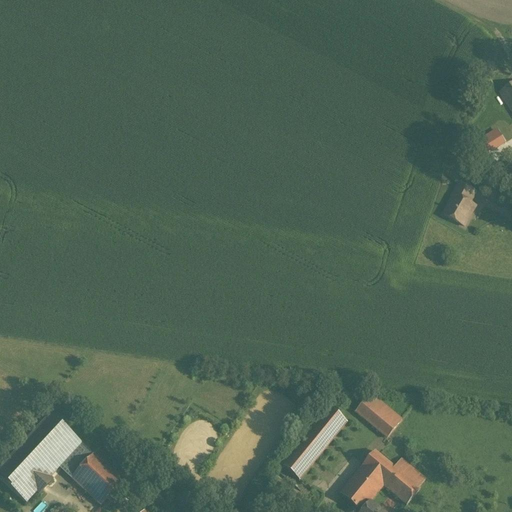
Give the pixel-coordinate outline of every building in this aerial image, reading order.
[(511,85),(499,93),(511,113),(511,85)] [(502,115),(510,128),(511,126),(511,119),(507,112),(502,115)] [(502,115),(494,120),(502,133),(510,128),(502,115)] [(456,198),(469,204),(476,193),(459,184),(453,196),(456,198)] [(449,206),(443,216),(465,227),(469,219),(468,218),(474,207),(469,204),(456,198),(451,207),(449,206)] [(369,396),(355,414),(387,439),(401,421),(369,396)] [(326,409),(280,463),(300,481),(346,426),(326,409)] [(59,469),(81,445),(49,415),(0,468),(0,480),(26,504),(36,493),(38,495),(52,481),(50,478),(59,469)] [(358,511),(362,511),(370,503),(383,488),(406,507),(427,481),(381,444),(339,496),(352,507),(358,511)] [(93,456),(81,445),(59,469),(71,480),(93,456)] [(105,445),(95,455),(116,475),(126,465),(105,445)] [(93,456),(71,480),(100,507),(123,482),(116,475),(95,455),(94,455),(93,456)] [(163,511),(153,502),(144,511),(163,511)] [(380,511),(370,503),(362,511),(358,511),(352,507),(347,511),(380,511)]
